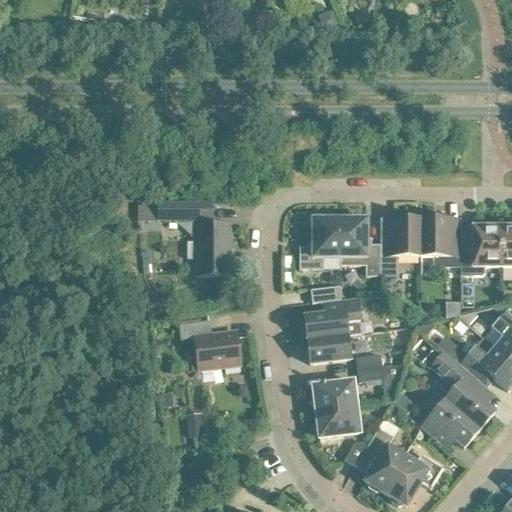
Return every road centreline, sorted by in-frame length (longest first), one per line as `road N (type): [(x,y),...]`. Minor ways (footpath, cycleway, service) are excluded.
road 1 (residential): [(361,511),(311,470),(296,441),(271,300),(279,205),(301,195),(511,196)]
road 2 (tertiary): [(511,88),(0,91)]
road 3 (tertiary): [(0,116),(511,114)]
